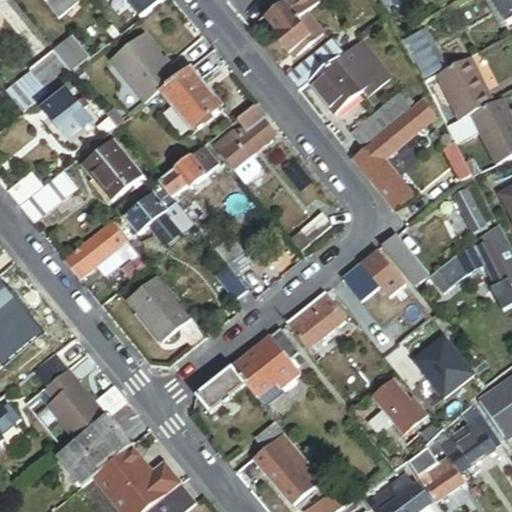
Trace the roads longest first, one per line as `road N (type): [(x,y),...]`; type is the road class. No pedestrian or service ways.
road 1 (residential): [(202,0),(380,226),(153,406)]
road 2 (residential): [(0,215),(153,406)]
road 3 (residential): [(153,406),(237,511)]
